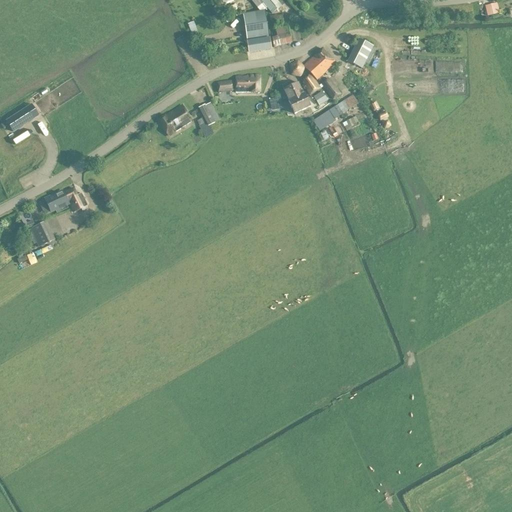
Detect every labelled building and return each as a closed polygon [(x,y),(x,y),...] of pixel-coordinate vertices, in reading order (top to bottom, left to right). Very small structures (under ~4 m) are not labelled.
[(282,5),(277,0),(250,0),(261,12),(267,8),(272,13),(282,5)] [(495,0),(489,0),(483,2),(486,14),(499,11),(495,0)] [(261,12),(243,15),(245,28),(247,39),(258,37),(269,35),(267,26),(265,12),(261,12)] [(272,36),(274,47),(292,42),(288,26),(275,30),(276,35),(272,36)] [(410,49),(419,49),(418,36),(409,37),(410,49)] [(247,41),(249,52),(267,49),(265,38),(247,41)] [(373,46),(358,38),(347,61),(362,68),(367,58),(370,59),(375,49),(373,47),(373,46)] [(323,48),(303,65),(316,80),(336,63),(323,48)] [(301,77),(304,67),(298,60),(289,65),(291,75),(301,77)] [(416,64),(395,63),(395,73),(416,73),(416,64)] [(301,79),(319,110),(332,102),(323,89),(322,90),(320,88),(323,87),(321,84),(319,85),(310,74),(301,79)] [(259,92),(259,76),(236,76),(236,92),(249,92),(259,92)] [(341,94),(328,77),(321,83),(333,100),(341,94)] [(217,81),(218,93),(232,92),(231,80),(217,81)] [(288,102),(304,95),(304,93),(302,94),(297,83),(290,86),(288,82),(281,85),(283,90),(288,101),(288,102)] [(395,92),(405,92),(405,82),(395,82),(395,92)] [(304,95),(288,102),(294,114),(310,107),(304,95)] [(320,131),(333,122),(331,119),(333,117),(334,119),(358,103),(353,95),(313,120),(320,131)] [(31,104),(6,121),(13,131),(38,115),(31,104)] [(199,108),(191,112),(193,115),(200,111),(204,116),(206,121),(209,126),(220,120),(214,109),(208,112),(205,105),(205,104),(198,107),(199,108)] [(162,117),(159,119),(169,135),(182,127),(182,128),(185,126),(190,123),(192,121),(183,105),(166,115),(166,114),(162,117)] [(199,125),(206,121),(204,116),(196,120),(199,125)] [(354,125),(351,118),(343,122),(346,129),(350,127),(354,125)] [(63,191),(45,199),(51,212),(55,210),(57,213),(68,208),(66,205),(70,204),(68,199),(77,195),(73,188),(63,192),(63,191)] [(81,193),(78,195),(68,200),(70,204),(69,204),(73,212),(87,205),(81,193)] [(55,239),(46,221),(30,228),(39,247),(55,239)] [(19,263),(22,270),(36,262),(32,256),(19,263)]
